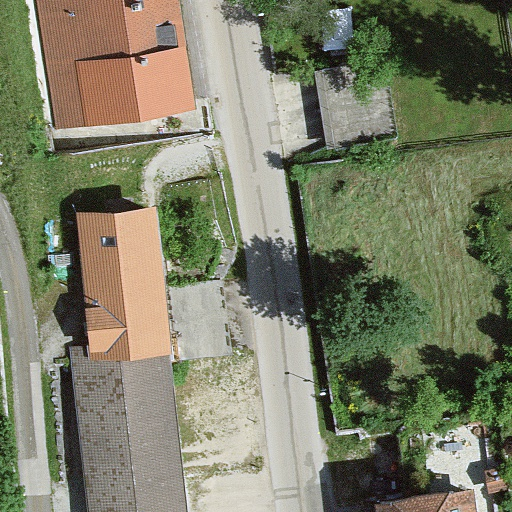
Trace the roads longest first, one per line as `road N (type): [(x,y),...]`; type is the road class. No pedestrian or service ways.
road 1 (unclassified): [(303,511),(237,0)]
road 2 (residential): [(0,221),(20,302),(38,511)]
